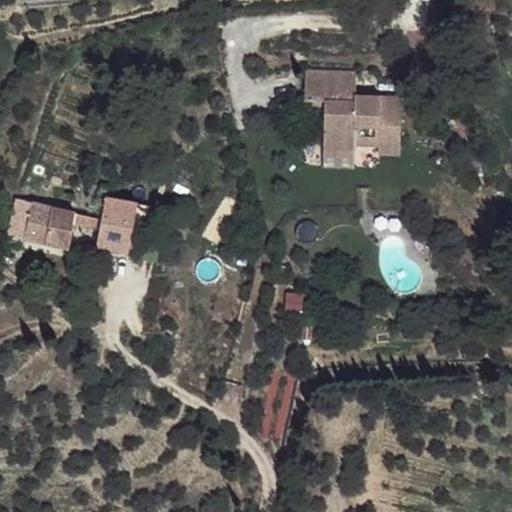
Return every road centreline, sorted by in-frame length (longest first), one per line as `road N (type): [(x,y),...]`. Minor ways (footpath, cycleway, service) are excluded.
road 1 (track): [(258,511),(268,489),(255,448),(0,262)]
road 2 (unknown): [(415,0),(409,24),(383,34),(236,38)]
